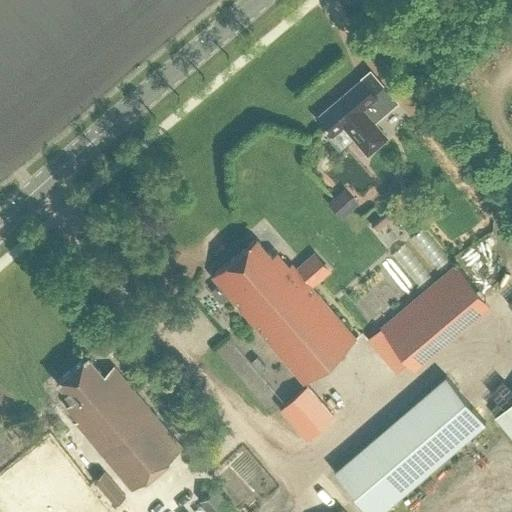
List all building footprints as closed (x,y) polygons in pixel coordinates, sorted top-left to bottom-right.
[(387,136),(373,120),(397,101),(383,85),(374,93),(362,78),(317,116),(332,134),(343,124),(368,152),(387,136)] [(383,189),(391,198),(403,187),(395,178),(383,189)] [(325,202),(340,218),(356,203),(342,187),(325,202)] [(276,251),(271,255),(256,237),(212,274),(304,381),(356,337),(291,262),(288,265),(276,251)] [(114,364),(104,373),(88,354),(57,379),(73,398),(66,404),(78,419),(75,421),(132,489),(183,446),(114,364)] [(445,374),(334,469),(371,511),(377,511),(484,420),(445,374)] [(312,379),(284,403),(310,433),(338,410),(312,379)] [(128,495),(107,470),(95,480),(116,505),(128,495)] [(238,511),(216,485),(199,500),(208,511),(238,511)]
